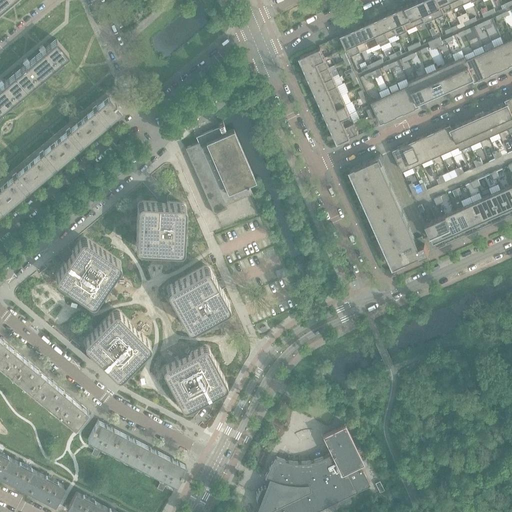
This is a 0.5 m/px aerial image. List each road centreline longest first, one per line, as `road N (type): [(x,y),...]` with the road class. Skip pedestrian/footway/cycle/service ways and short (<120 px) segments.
road 1 (residential): [(219,458),(104,400),(0,312)]
road 2 (tertiary): [(370,304),(308,323),(275,349),(219,458)]
road 3 (tertiary): [(219,458),(279,360),(370,304)]
road 4 (residential): [(511,78),(311,168)]
road 5 (residential): [(0,278),(157,147)]
road 6 (residential): [(142,117),(0,234)]
road 7 (tertiary): [(511,241),(370,304)]
road 8 (residential): [(370,304),(311,168)]
road 9 (residential): [(251,24),(142,117)]
road 10 (residential): [(157,147),(262,50)]
road 11 (residential): [(311,168),(262,50)]
road 12 (residential): [(142,117),(92,0)]
